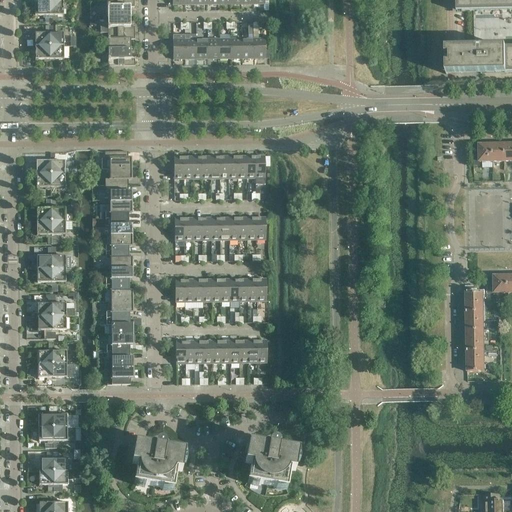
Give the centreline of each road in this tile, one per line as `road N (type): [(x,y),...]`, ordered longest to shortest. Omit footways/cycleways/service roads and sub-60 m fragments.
road 1 (unclassified): [(15,511),(12,159)]
road 2 (residential): [(461,105),(460,177),(450,202),(459,272),(448,294),(449,375),(464,388),(511,388)]
road 3 (tertiary): [(153,130),(272,125),(352,105)]
road 4 (tertiary): [(352,105),(279,94),(153,93)]
road 5 (tertiary): [(153,93),(12,95)]
road 6 (tertiary): [(13,130),(153,130)]
